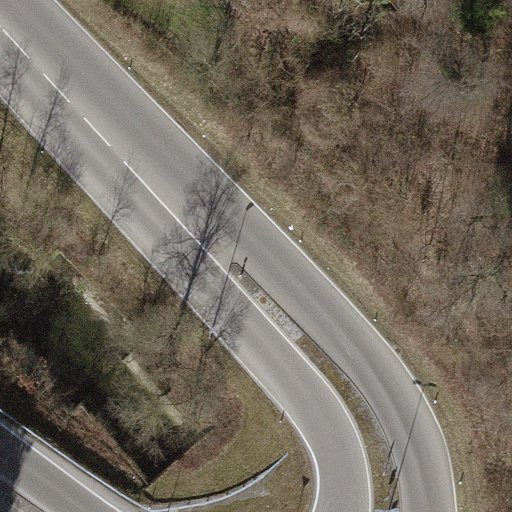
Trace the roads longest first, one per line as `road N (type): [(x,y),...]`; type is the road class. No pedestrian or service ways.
road 1 (secondary): [(427,511),(411,437),(374,376),(228,259)]
road 2 (secondary): [(0,19),(228,259)]
road 3 (secondary): [(228,259),(327,418),(343,480),(341,511)]
